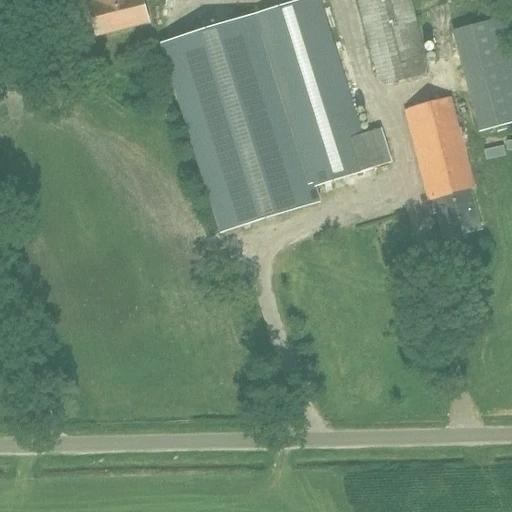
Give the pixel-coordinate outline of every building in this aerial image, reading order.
[(96,38),(149,23),(142,0),(90,0),(91,4),(87,5),(96,38)] [(373,169),(392,162),(382,130),(362,137),(318,0),(308,0),(166,45),(225,233),(318,203),(313,188),(373,169)] [(357,0),(376,73),(379,86),(429,73),(411,0),(357,0)] [(456,34),(466,69),(511,57),(502,21),(456,34)] [(444,242),(481,232),(471,191),(476,190),(452,99),(405,111),(433,215),(436,214),(444,242)] [(511,104),(499,110),(504,124),(511,120),(511,104)]
